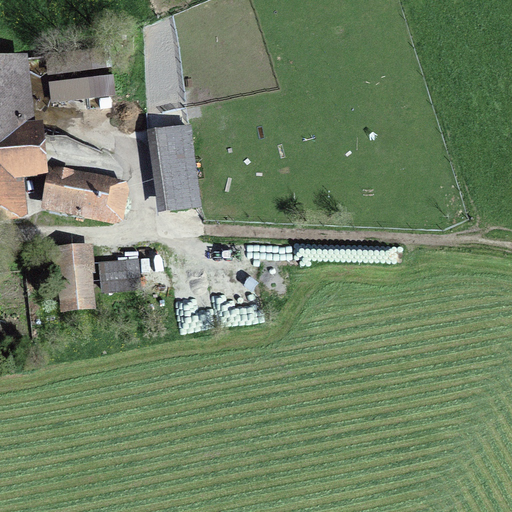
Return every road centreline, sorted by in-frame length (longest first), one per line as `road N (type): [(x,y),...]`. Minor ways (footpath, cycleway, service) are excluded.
road 1 (track): [(511,246),(464,235),(138,230)]
road 2 (track): [(51,122),(112,143),(138,197),(138,230)]
